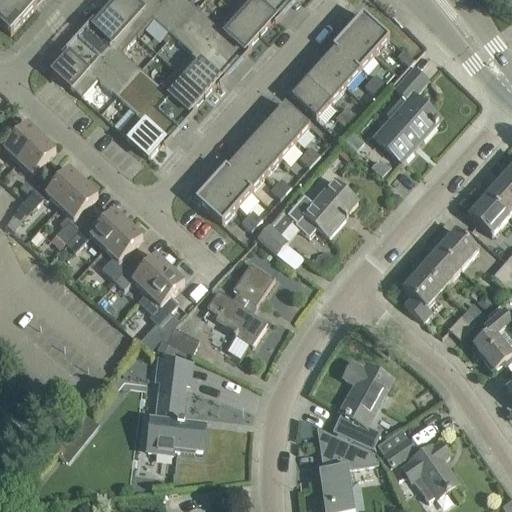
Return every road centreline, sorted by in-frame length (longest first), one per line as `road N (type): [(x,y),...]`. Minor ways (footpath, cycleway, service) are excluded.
road 1 (residential): [(338,0),(147,210)]
road 2 (residential): [(273,511),(275,425),(287,386),(351,292)]
road 3 (residential): [(351,292),(511,116)]
road 4 (residential): [(511,463),(441,368),(351,292)]
road 5 (residential): [(147,210),(5,82)]
road 6 (unclassified): [(417,0),(511,95)]
